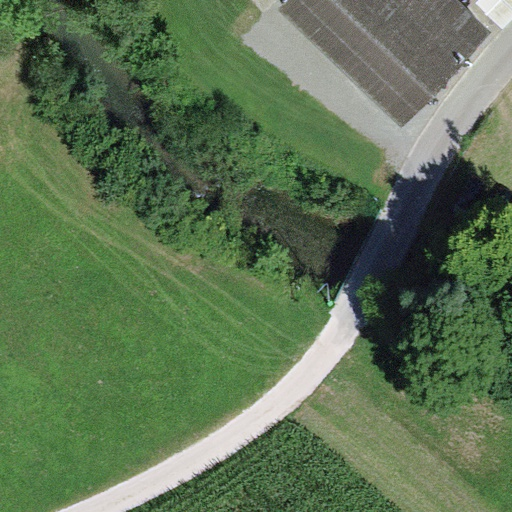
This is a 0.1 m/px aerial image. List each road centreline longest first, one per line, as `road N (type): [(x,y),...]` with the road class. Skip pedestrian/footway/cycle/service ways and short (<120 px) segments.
road 1 (track): [(408,189),(343,324),(299,382),(208,451),(90,511)]
road 2 (residential): [(511,44),(458,104),(408,189)]
